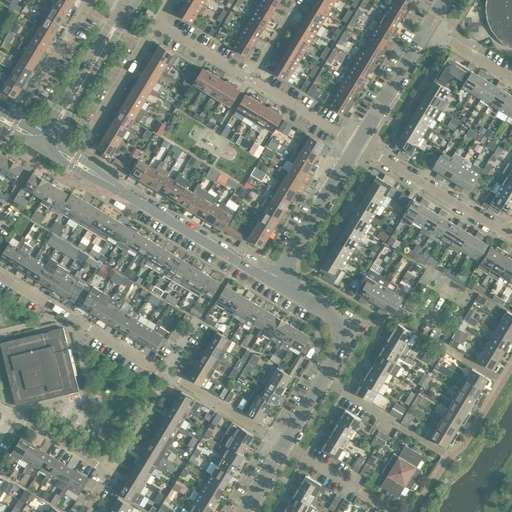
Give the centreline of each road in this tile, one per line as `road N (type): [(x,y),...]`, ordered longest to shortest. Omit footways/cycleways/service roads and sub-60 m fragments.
road 1 (tertiary): [(44,144),(272,282)]
road 2 (tertiary): [(281,443),(350,327),(272,282)]
road 3 (residential): [(0,272),(165,373)]
road 4 (residential): [(358,144),(511,233)]
road 5 (tertiary): [(44,144),(127,4)]
road 6 (tertiary): [(272,282),(358,144)]
road 7 (residential): [(86,511),(108,469),(10,414)]
road 8 (tertiary): [(358,144),(427,27)]
road 9 (residential): [(281,443),(165,373)]
road 10 (residential): [(358,144),(251,79)]
road 11 (residential): [(92,128),(158,25)]
